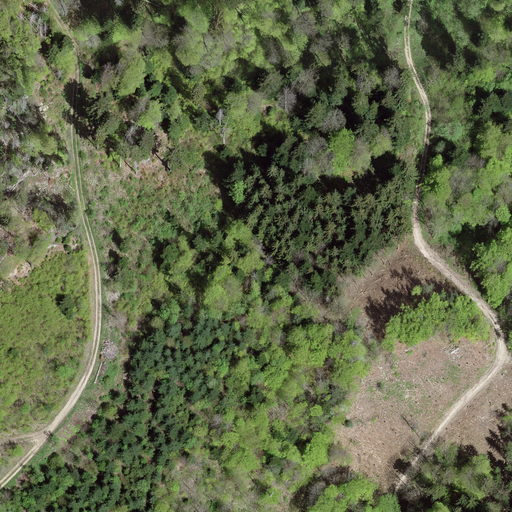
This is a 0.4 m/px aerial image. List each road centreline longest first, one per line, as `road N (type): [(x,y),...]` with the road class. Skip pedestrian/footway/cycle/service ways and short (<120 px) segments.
road 1 (track): [(390,511),(398,481),(502,350),(492,316),(416,238),(428,119),(407,52),(410,0)]
road 2 (track): [(46,0),(73,54),(77,181),(99,309),(88,373),(44,438)]
